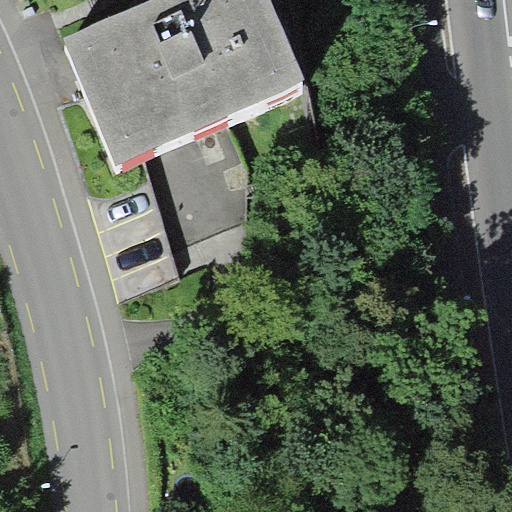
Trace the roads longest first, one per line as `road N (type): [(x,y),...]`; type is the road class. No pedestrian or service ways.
road 1 (residential): [(90,511),(59,299),(0,121)]
road 2 (primary): [(478,0),(511,284)]
